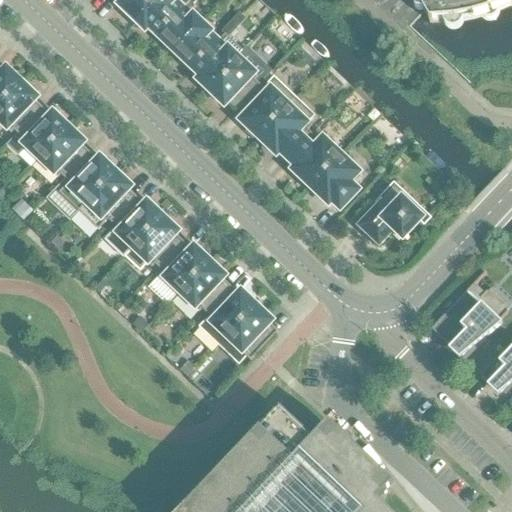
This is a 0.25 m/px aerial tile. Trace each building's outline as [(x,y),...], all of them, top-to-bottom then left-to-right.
[(115,0),(128,12),(125,15),(136,25),(159,0),(115,0)] [(159,0),(136,25),(144,34),(147,30),(151,34),(155,30),(160,35),(182,11),(189,4),(186,0),(185,0),(159,0)] [(511,0),(417,0),(420,9),(429,23),(429,24),(432,24),(455,22),(474,19),(487,15),(491,14),(511,4),(511,0)] [(182,11),(160,35),(164,39),(160,44),(173,56),(201,26),(192,18),(191,19),(182,11)] [(239,15),(230,24),(236,31),(245,21),(239,15)] [(230,24),(221,34),(224,37),(227,40),(228,39),(236,31),(230,24)] [(201,26),(173,56),(185,68),(190,63),(194,68),(217,44),(209,36),(210,34),(201,26)] [(217,44),(194,68),(199,72),(196,76),(199,80),(196,83),(205,91),(236,59),(242,53),(228,39),(227,40),(224,37),(217,44)] [(236,59),(205,91),(216,102),(219,99),(234,113),(259,87),(272,74),(246,49),(242,53),(236,59)] [(0,70),(0,107),(22,85),(11,75),(8,78),(0,70)] [(259,87),(234,113),(249,127),(246,131),(257,141),(295,101),(273,81),(263,91),(259,87)] [(22,85),(0,107),(0,126),(10,136),(13,133),(17,136),(42,110),(29,98),(32,95),(22,85)] [(295,101),(257,141),(268,151),(271,148),(287,163),(311,137),(307,132),(310,129),(306,125),(313,118),(295,101)] [(17,136),(6,148),(18,159),(26,151),(38,162),(69,130),(58,120),(55,123),(42,110),(17,136)] [(69,130),(38,162),(57,180),(60,177),(64,181),(89,155),(76,143),(79,140),(69,130)] [(311,137),(287,163),(302,177),(299,180),(310,191),(340,158),(319,138),(316,141),(311,137)] [(64,181),(46,201),(69,223),(78,214),(115,174),(105,164),(102,167),(89,155),(64,181)] [(340,158),(310,191),(321,201),(324,198),(339,213),(358,193),(353,189),(362,179),(340,158)] [(115,174),(78,214),(97,232),(107,222),(111,226),(136,200),(123,188),(126,184),(115,174)] [(402,243),(422,222),(404,205),(408,201),(393,186),(375,205),(379,209),(360,229),(378,247),(392,233),(402,243)] [(115,230),(105,241),(124,259),(125,258),(132,251),(162,219),(152,209),(149,212),(136,200),(111,226),(115,230)] [(132,251),(125,258),(139,272),(146,265),(151,270),(154,267),(158,270),(183,244),(170,232),(173,229),(162,219),(132,251)] [(183,244),(158,270),(162,274),(159,278),(179,296),(209,264),(199,253),(196,257),(183,244)] [(209,264),(179,296),(198,314),(201,311),(205,315),(230,289),(217,277),(220,274),(209,264)] [(430,332),(460,360),(476,343),(475,342),(481,335),(485,338),(508,314),(486,294),(484,296),(475,287),(486,276),(485,275),(430,332)] [(209,319),(199,329),(219,348),(256,308),(246,298),(243,301),(230,289),(205,315),(209,319)] [(256,308),(219,348),(238,366),(248,356),(253,360),(278,334),(264,321),(267,318),(256,308)] [(511,343),(479,378),(498,396),(511,381),(511,343)] [(280,412),(275,417),(184,511),(385,511),(377,504),(375,502),(375,503),(314,446),(315,445),(313,443),(285,417),(280,412)]
